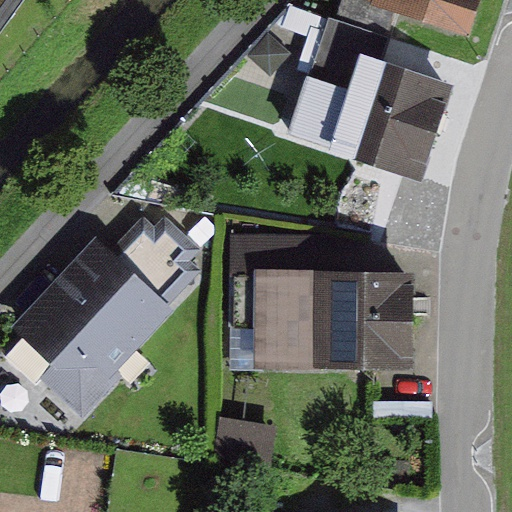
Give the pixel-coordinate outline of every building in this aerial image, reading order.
[(0,0),(0,38),(28,0),(0,0)] [(489,0),(398,0),(395,10),(475,39),(489,0)] [(467,91),(397,66),(405,42),(344,21),(306,130),(437,176),(467,91)] [(182,308),(111,240),(33,322),(104,389),(182,308)] [(352,275),(240,279),(243,376),(354,373),(352,275)]
